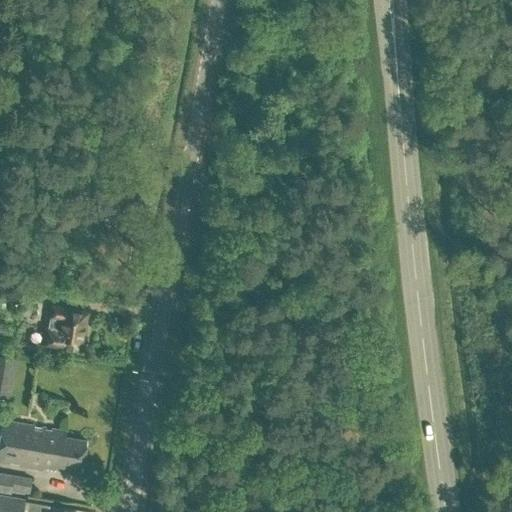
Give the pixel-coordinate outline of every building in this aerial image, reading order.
[(19,305),(18,309),(21,313),(25,314),(29,311),(30,307),(27,303),(23,302),(19,305)] [(79,351),(86,312),(52,306),(49,324),(46,345),(79,351)] [(0,396),(7,397),(14,357),(0,354),(0,396)] [(41,428),(33,426),(34,425),(2,419),(0,430),(0,461),(9,463),(9,460),(18,462),(17,464),(43,469),(44,462),(80,469),(85,439),(65,436),(66,430),(51,427),(51,429),(45,428),(45,426),(41,425),(41,428)] [(0,490),(28,496),(31,478),(0,472),(0,490)] [(73,511),(74,508),(51,504),(51,505),(23,500),(24,499),(0,494),(0,511),(73,511)]
